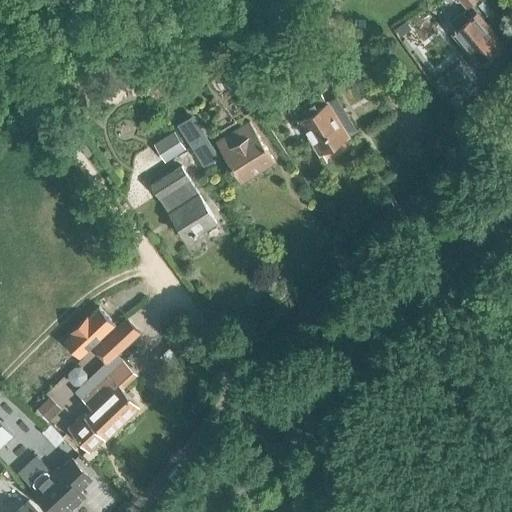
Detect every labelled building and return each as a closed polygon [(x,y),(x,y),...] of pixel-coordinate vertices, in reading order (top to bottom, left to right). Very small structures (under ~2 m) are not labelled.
[(456,0),(457,0),(465,9),(475,0),(453,0),(455,1),(456,0)] [(475,14),(467,20),(461,12),(450,22),(456,29),(452,32),(478,64),(501,45),(475,14)] [(230,91),(240,85),(214,46),(204,52),(230,91)] [(370,66),(379,59),(371,48),(360,56),(369,67),(370,66)] [(380,59),(379,59),(370,66),(383,85),(387,89),(395,83),(393,78),(380,59)] [(326,102),(325,102),(320,94),(292,111),(318,153),(347,135),(326,102)] [(177,124),(203,164),(216,156),(190,115),(177,124)] [(215,141),(239,182),(273,161),(249,121),(215,141)] [(153,143),(164,161),(185,148),(174,130),(153,143)] [(185,240),(215,220),(181,166),(150,185),(158,197),(168,213),(185,240)] [(73,333),(65,340),(82,357),(93,347),(116,325),(99,307),(89,317),(88,315),(71,332),(73,333)] [(132,341),(129,338),(144,324),(137,317),(122,331),(120,329),(109,340),(106,337),(94,349),(111,367),(80,396),(91,408),(84,414),(83,413),(68,427),(90,449),(104,435),(105,436),(137,406),(120,388),(135,374),(117,355),(132,341)] [(59,412),(62,409),(50,396),(36,408),(48,422),(50,420),(56,426),(64,418),(59,412)] [(0,458),(4,463),(15,453),(0,436),(0,458)] [(78,488),(90,477),(71,456),(59,467),(58,465),(48,474),(45,471),(40,472),(34,478),(33,483),(36,486),(31,490),(51,511),(64,511),(84,494),(78,488)] [(0,475),(0,488),(3,486),(8,492),(18,482),(6,469),(0,475)] [(13,511),(39,511),(27,499),(13,511)]
